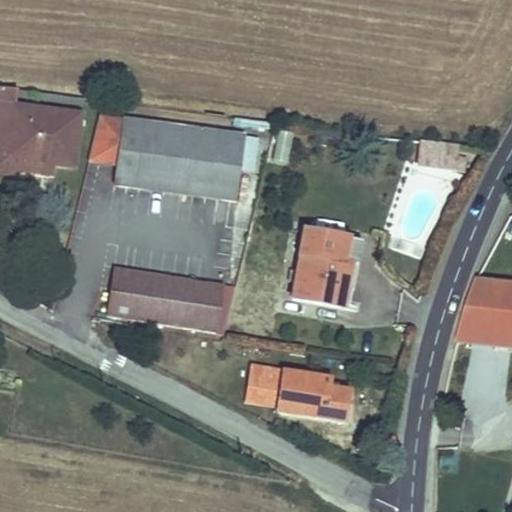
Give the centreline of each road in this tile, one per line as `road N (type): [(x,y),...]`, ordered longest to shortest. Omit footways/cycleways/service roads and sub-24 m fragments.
road 1 (unclassified): [(399,511),(0,304)]
road 2 (secondary): [(511,153),(451,286),(414,439),(409,511)]
